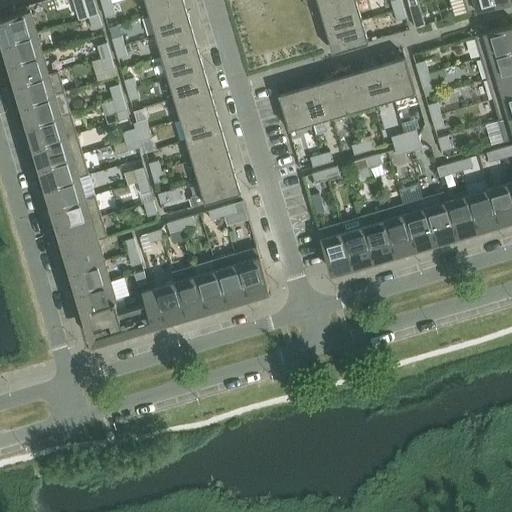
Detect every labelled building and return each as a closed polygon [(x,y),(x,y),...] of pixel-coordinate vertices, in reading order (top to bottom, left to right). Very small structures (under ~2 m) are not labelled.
[(74,0),(80,19),(90,16),(99,13),(95,0),(74,0)] [(146,0),(151,14),(184,5),(186,4),(184,0),(146,0)] [(352,0),(318,0),(321,9),(324,9),(352,0)] [(363,20),(357,0),(352,0),(324,9),(321,9),(327,30),(330,29),(363,20)] [(404,7),(402,0),(391,0),(395,10),(404,7)] [(464,0),(469,12),(508,0),(464,0)] [(103,6),(107,16),(116,13),(113,3),(103,6)] [(414,18),(423,15),(420,3),(410,6),(414,18)] [(15,9),(17,14),(0,18),(0,22),(5,41),(38,31),(30,4),(15,9)] [(184,5),(151,14),(157,35),(190,25),(192,25),(186,4),(184,5)] [(395,10),(398,20),(407,17),(404,7),(395,10)] [(90,16),(93,29),(103,26),(99,13),(90,16)] [(370,41),(363,20),(330,29),(327,30),(334,52),(370,41)] [(511,47),(511,24),(475,35),(482,57),(511,47)] [(190,25),(157,35),(163,56),(196,46),(198,46),(192,25),(190,25)] [(5,41),(11,62),(44,52),(38,31),(5,41)] [(122,35),(113,38),(116,47),(125,44),(122,35)] [(107,42),(99,45),(102,57),(111,55),(107,42)] [(116,47),(119,58),(128,55),(125,44),(116,47)] [(196,46),(163,56),(169,77),(202,67),(204,66),(198,46),(196,46)] [(488,78),(511,70),(511,47),(482,57),(488,78)] [(50,73),(44,52),(11,62),(18,82),(50,73)] [(102,57),(106,70),(115,67),(111,55),(102,57)] [(406,55),(384,62),(385,64),(395,98),(416,91),(406,55)] [(426,60),(416,62),(420,75),(430,72),(426,60)] [(364,70),(374,104),(395,98),(385,64),(384,62),(363,68),(364,70)] [(202,67),(169,77),(175,98),(209,88),(211,87),(204,66),(202,67)] [(353,110),(374,104),(364,70),(363,68),(343,74),(343,77),(353,110)] [(60,70),(50,73),(18,82),(24,103),(66,91),(60,70)] [(511,70),(488,78),(494,98),(511,92),(511,70)] [(424,88),(434,85),(430,72),(420,75),(424,88)] [(332,116),(353,110),(343,77),(343,74),(322,80),(323,83),(332,116)] [(135,77),(126,79),(129,89),(138,86),(135,77)] [(312,122),(332,116),(323,83),(322,80),(301,86),(302,89),(312,122)] [(120,83),(111,86),(114,99),(124,96),(120,83)] [(129,89),(131,99),(141,96),(138,86),(129,89)] [(312,122),(302,89),(301,86),(279,93),(290,129),(312,122)] [(209,88),(175,98),(181,118),(215,108),(217,108),(211,87),(209,88)] [(72,111),(66,91),(24,103),(30,124),(72,111)] [(500,119),(511,115),(511,92),(494,98),(500,119)] [(114,99),(118,111),(128,109),(124,96),(114,99)] [(438,101),(429,104),(433,116),(442,114),(438,101)] [(215,108),(181,118),(188,139),(221,129),(223,129),(217,108),(215,108)] [(78,132),(72,111),(30,124),(36,144),(78,132)] [(437,129),(445,126),(442,114),(433,116),(437,129)] [(511,115),(500,119),(498,120),(504,140),(511,138),(511,115)] [(135,122),(137,128),(136,128),(137,131),(150,128),(148,118),(135,122)] [(124,131),(127,140),(139,137),(137,131),(136,128),(124,131)] [(150,128),(137,131),(139,137),(140,141),(153,137),(150,128)] [(420,138),(417,128),(405,132),(408,142),(420,138)] [(221,129),(188,139),(194,160),(227,150),(229,149),(223,129),(221,129)] [(84,153),(78,132),(36,144),(42,165),(84,153)] [(405,132),(392,136),(395,145),(408,142),(405,132)] [(443,149),(453,146),(449,134),(439,137),(443,149)] [(362,138),(363,141),(362,141),(365,150),(376,147),(372,135),(362,138)] [(142,146),(140,141),(139,137),(127,140),(129,149),(142,146)] [(420,138),(408,142),(410,150),(423,147),(420,138)] [(362,141),(353,144),(355,153),(365,150),(362,141)] [(395,145),(398,154),(410,150),(408,142),(395,145)] [(511,154),(511,143),(500,148),(503,157),(511,154)] [(488,151),(491,161),(503,157),(500,148),(488,151)] [(227,150),(194,160),(200,181),(233,171),(235,170),(229,149),(227,150)] [(324,163),(334,160),(331,150),(321,153),(324,163)] [(90,173),(84,153),(42,165),(48,186),(90,173)] [(321,153),(311,156),(314,166),(324,163),(321,153)] [(383,162),(380,153),(367,157),(370,166),(383,162)] [(474,165),(471,156),(458,160),(461,169),(474,165)] [(367,157),(354,160),(357,170),(370,166),(367,157)] [(150,162),(153,172),(163,169),(160,159),(150,162)] [(446,164),(448,173),(461,169),(458,160),(446,164)] [(329,178),(341,175),(338,165),(326,169),(329,178)] [(129,184),(139,181),(139,182),(148,179),(145,167),(126,172),(129,184)] [(156,182),(166,179),(163,169),(153,172),(156,182)] [(326,169),(313,173),(316,182),(329,178),(326,169)] [(233,171),(200,181),(206,202),(241,192),(235,170),(233,171)] [(96,194),(90,173),(48,186),(54,207),(96,194)] [(143,194),(152,191),(148,179),(139,182),(143,194)] [(489,187),(499,220),(511,215),(511,188),(510,181),(489,187)] [(499,220),(489,187),(468,193),(478,226),(499,220)] [(168,190),(159,193),(162,203),(171,200),(168,190)] [(447,199),(445,190),(424,196),(436,238),(457,232),(447,199)] [(320,192),(311,195),(317,214),(326,211),(320,192)] [(447,199),(457,232),(478,226),(468,193),(447,199)] [(54,207),(61,228),(103,215),(96,194),(54,207)] [(403,202),(416,244),(436,238),(424,196),(403,202)] [(155,200),(146,203),(149,215),(158,212),(155,200)] [(225,216),(238,212),(235,202),(222,206),(225,216)] [(416,244),(403,202),(383,209),(395,250),(416,244)] [(222,206),(209,210),(212,219),(225,216),(222,206)] [(362,215),(374,257),(395,250),(383,209),(362,215)] [(67,248),(99,239),(109,236),(103,215),(61,228),(67,248)] [(183,228),(196,224),(194,215),(181,219),(183,228)] [(354,263),(374,257),(362,215),(341,221),(354,263)] [(169,222),(171,231),(183,228),(181,219),(169,222)] [(319,227),(322,236),(332,269),(354,263),(341,221),(319,227)] [(161,229),(149,232),(152,241),(164,238),(161,229)] [(135,237),(125,240),(129,252),(139,249),(135,237)] [(67,248),(73,269),(105,259),(99,239),(67,248)] [(270,287),(257,245),(236,252),(238,261),(248,294),(270,287)] [(129,252),(133,265),(143,262),(139,249),(129,252)] [(227,300),(248,294),(246,286),(238,261),(236,252),(215,258),(218,267),(227,300)] [(194,264),(197,274),(207,306),(227,300),(218,267),(215,258),(194,264)] [(73,269),(79,290),(112,280),(105,259),(73,269)] [(173,271),(176,280),(186,312),(207,306),(197,274),(194,264),(173,271)] [(145,270),(135,273),(139,286),(149,283),(145,270)] [(118,302),(112,280),(79,290),(85,310),(116,301),(117,303),(118,302)] [(176,280),(156,286),(165,318),(186,312),(176,280)] [(118,311),(124,331),(165,318),(156,286),(145,289),(149,301),(119,310),(118,311)] [(124,331),(118,311),(119,310),(117,303),(116,301),(85,310),(94,340),(124,331)]
